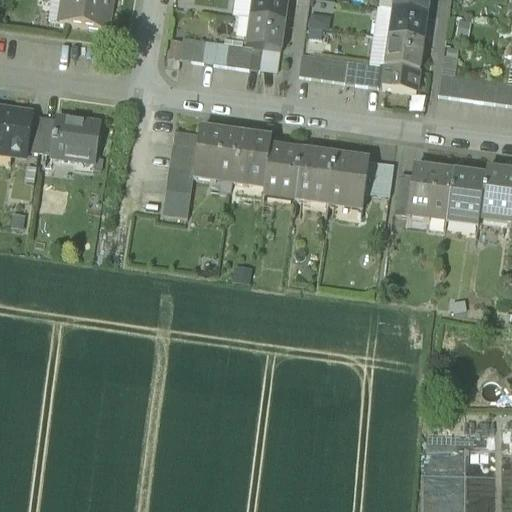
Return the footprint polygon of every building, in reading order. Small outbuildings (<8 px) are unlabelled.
[(64,0),(60,28),(104,35),(108,9),(110,9),(111,0),(64,0)] [(253,0),(236,0),(233,22),(235,22),(251,24),(253,0)] [(284,29),(288,1),(283,0),(253,0),(251,24),(284,29)] [(381,0),(379,14),(393,15),(395,0),(381,0)] [(426,20),(429,0),(395,0),(393,15),(426,20)] [(389,43),(389,44),(393,15),(379,14),(377,13),(373,41),(389,43)] [(422,48),(426,20),(393,15),(389,44),(422,48)] [(310,18),(308,32),(329,35),(331,22),(310,18)] [(251,24),(235,22),(231,51),(240,52),(247,53),(251,24)] [(280,57),(284,29),(251,24),(247,53),(251,53),(262,55),(280,57)] [(389,43),(373,41),(368,70),(370,70),(381,72),(385,72),(389,43)] [(423,48),(422,48),(389,44),(389,43),(385,72),(419,77),(423,48)] [(180,65),(191,66),(194,45),(183,44),(180,65)] [(206,47),(194,45),(191,66),(203,68),(206,47)] [(217,49),(206,47),(203,68),(214,70),(217,49)] [(228,50),(217,49),(214,70),(225,71),(228,50)] [(231,51),(228,50),(225,71),(237,73),(240,52),(231,51)] [(247,53),(240,52),(237,73),(248,74),(251,53),(247,53)] [(262,55),(251,53),(248,74),(260,76),(262,55)] [(262,55),(260,76),(277,78),(280,57),(262,55)] [(299,81),(310,83),(313,62),(302,61),(299,81)] [(325,64),(313,62),(310,83),(322,85),(325,64)] [(443,62),(441,80),(452,82),(454,82),(456,63),(443,62)] [(336,65),(325,64),(322,85),(333,86),(336,65)] [(347,67),(336,65),(333,86),(344,88),(347,67)] [(358,69),(347,67),(344,88),(356,90),(358,69)] [(368,70),(358,69),(356,90),(367,91),(370,70),(368,70)] [(381,72),(370,70),(367,91),(378,93),(381,72)] [(416,99),(419,77),(385,72),(382,93),(382,94),(416,99)] [(438,101),(449,102),(452,82),(441,80),(438,101)] [(454,82),(452,82),(449,102),(461,104),(464,83),(454,82)] [(475,85),(464,83),(461,104),(472,106),(475,85)] [(486,86),(475,85),(472,106),(483,107),(486,86)] [(497,88),(486,86),(483,107),(495,109),(497,88)] [(509,89),(497,88),(495,109),(506,110),(509,89)] [(0,157),(26,161),(27,157),(32,122),(32,121),(0,116),(0,157)] [(40,159),(41,154),(39,153),(43,125),(45,125),(45,123),(32,122),(27,157),(40,159)] [(51,162),(95,168),(100,130),(81,127),(81,129),(58,125),(58,124),(56,124),(56,127),(52,155),(51,162)] [(56,127),(45,125),(43,125),(39,153),(41,154),(52,155),(56,127)] [(232,189),(233,189),(239,142),(200,136),(199,141),(197,153),(196,164),(194,176),(193,183),(215,186),(216,179),(233,182),(232,189)] [(174,149),(197,153),(199,141),(175,137),(174,149)] [(233,189),(264,193),(270,154),(271,146),(239,142),(233,189)] [(174,149),(172,161),(196,164),(197,153),(174,149)] [(264,196),(296,201),(302,158),(270,154),(264,193),(264,196)] [(325,210),(327,211),(333,163),(302,158),(296,201),(295,206),(310,208),(312,200),(326,202),(325,210)] [(172,161),(170,173),(194,176),(196,164),(172,161)] [(369,168),(333,163),(327,211),(362,215),(364,200),(369,168)] [(364,200),(389,203),(394,171),(369,168),(364,200)] [(170,173),(169,185),(192,188),(193,183),(194,176),(170,173)] [(445,227),(446,227),(453,180),(413,174),(411,190),(407,222),(429,225),(430,218),(446,220),(445,227)] [(509,228),(511,228),(511,219),(511,179),(486,176),(485,184),(479,224),(481,224),(481,219),(510,223),(509,228)] [(216,179),(215,186),(232,189),(233,182),(216,179)] [(478,232),(479,224),(485,184),(453,180),(446,227),(448,227),(448,223),(477,227),(477,232),(478,232)] [(169,185),(167,197),(191,200),(192,188),(169,185)] [(393,220),(407,222),(411,190),(397,188),(393,220)] [(167,197),(165,209),(189,212),(190,202),(191,200),(167,197)] [(312,200),(310,208),(325,210),(326,202),(312,200)] [(187,225),(189,212),(165,209),(164,221),(187,225)] [(430,218),(429,225),(445,227),(446,220),(430,218)] [(481,219),(481,224),(509,228),(510,223),(481,219)] [(448,223),(448,227),(477,232),(477,227),(448,223)]
